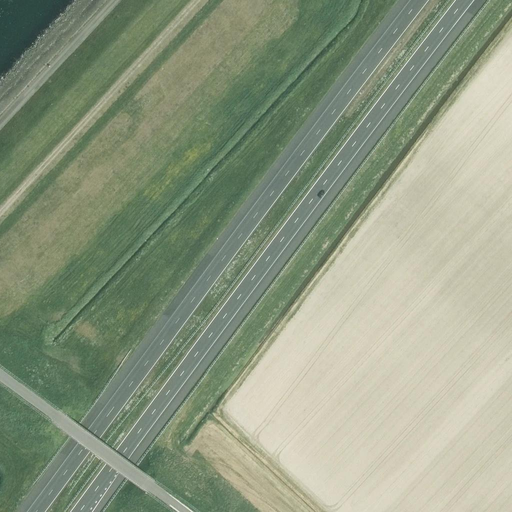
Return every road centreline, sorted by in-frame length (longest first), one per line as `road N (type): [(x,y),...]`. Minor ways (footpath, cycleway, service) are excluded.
road 1 (motorway): [(79,511),(470,0)]
road 2 (motorway): [(416,0),(31,511)]
road 3 (track): [(0,215),(199,0)]
road 4 (tertiary): [(183,511),(0,376)]
